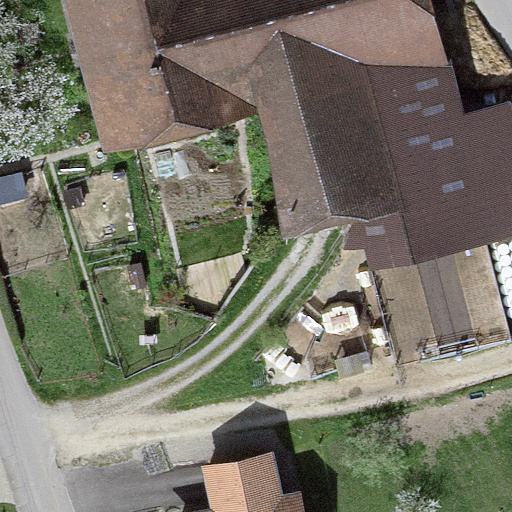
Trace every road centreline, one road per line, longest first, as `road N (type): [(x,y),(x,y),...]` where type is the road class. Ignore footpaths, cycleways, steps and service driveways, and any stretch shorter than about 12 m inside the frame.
road 1 (track): [(27,448),(418,385),(511,357)]
road 2 (track): [(38,447),(143,400),(260,323),(307,263)]
road 3 (residential): [(0,371),(49,511)]
